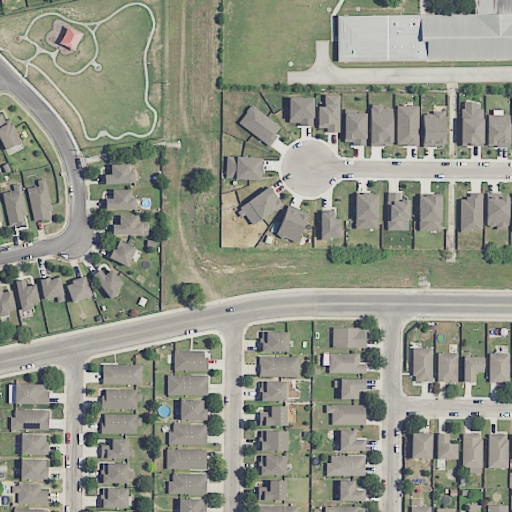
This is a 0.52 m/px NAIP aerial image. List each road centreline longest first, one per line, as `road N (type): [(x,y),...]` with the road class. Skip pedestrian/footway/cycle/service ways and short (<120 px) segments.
road 1 (residential): [(0,365),(260,309),(511,304)]
road 2 (residential): [(392,304),(390,511)]
road 3 (residential): [(308,168),(511,170)]
road 4 (residential): [(0,69),(65,144),(81,242)]
road 5 (residential): [(234,315),(231,511)]
road 6 (residential): [(75,349),(73,511)]
road 7 (residential): [(391,409),(511,409)]
